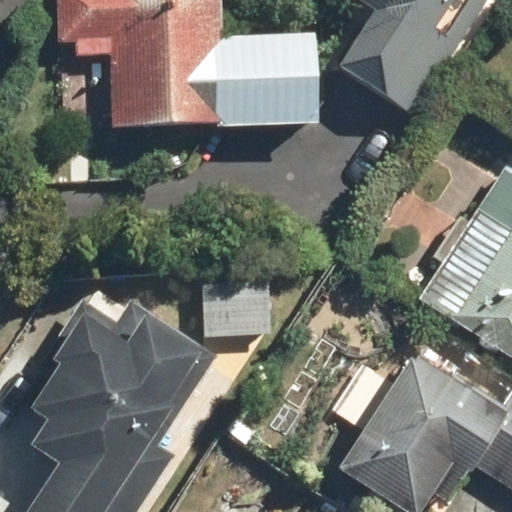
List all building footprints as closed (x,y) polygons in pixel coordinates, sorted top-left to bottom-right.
[(223,39),(221,0),(73,0),(76,57),(110,56),(113,134),(318,127),(315,35),(223,39)] [(358,0),(357,2),(371,12),(334,70),(413,119),(451,59),(454,61),(492,0),(358,0)] [(511,358),(511,172),(505,169),(421,302),(511,358)] [(134,308),(88,304),(33,398),(30,445),(56,466),(27,511),(111,511),(212,353),(156,318),(134,308)] [(411,351),(337,468),(406,511),(447,511),(477,465),(511,486),(511,396),(504,409),(411,351)]
